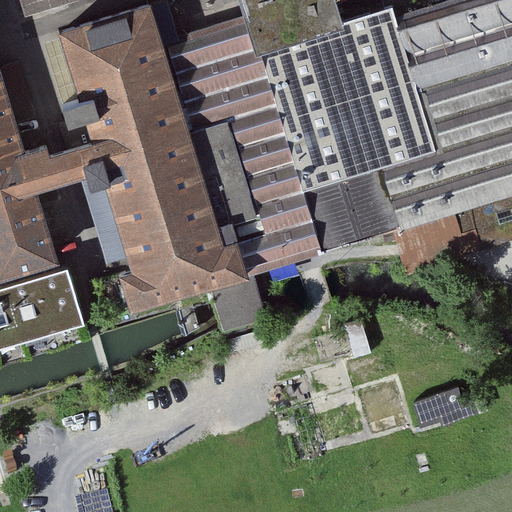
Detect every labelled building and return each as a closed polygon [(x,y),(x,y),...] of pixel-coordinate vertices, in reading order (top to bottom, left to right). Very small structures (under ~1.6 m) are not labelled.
[(24,0),(27,11),(63,0),(24,0)] [(135,306),(511,190),(511,0),(459,0),(401,18),(396,3),(338,20),(332,0),(245,0),(252,20),(186,40),(173,0),(145,0),(50,29),(135,306)] [(0,80),(0,268),(60,251),(37,180),(81,167),(70,131),(20,147),(0,80)] [(0,348),(86,323),(68,264),(0,284),(0,348)] [(256,279),(213,291),(226,336),(269,323),(256,279)]
